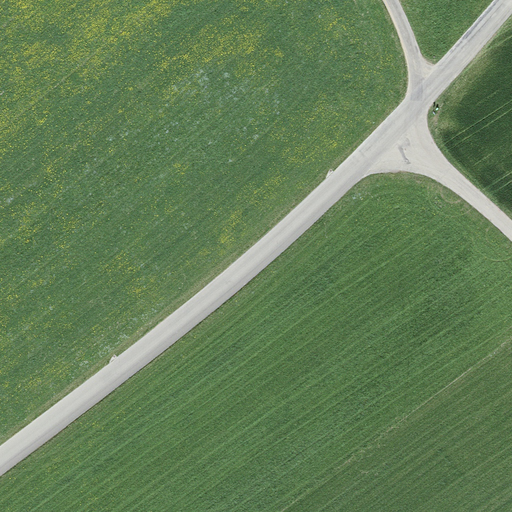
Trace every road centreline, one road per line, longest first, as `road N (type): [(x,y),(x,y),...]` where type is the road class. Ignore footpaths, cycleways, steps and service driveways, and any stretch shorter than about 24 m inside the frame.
road 1 (unclassified): [(0,461),(283,240),(394,137),(508,0)]
road 2 (track): [(511,218),(394,137)]
